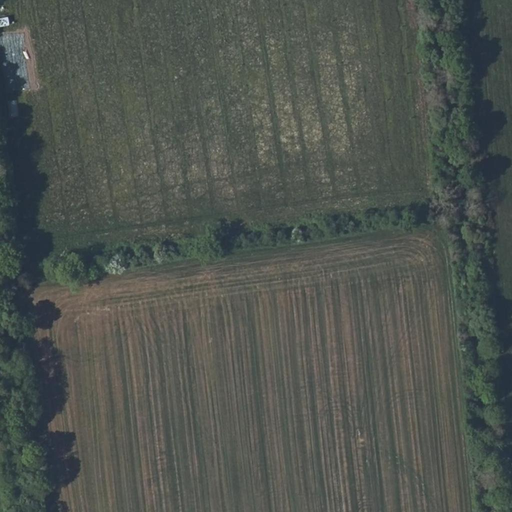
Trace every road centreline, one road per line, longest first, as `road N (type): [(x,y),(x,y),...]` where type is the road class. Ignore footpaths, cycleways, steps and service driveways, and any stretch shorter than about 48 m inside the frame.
road 1 (track): [(437,0),(492,511)]
road 2 (track): [(0,318),(31,511)]
